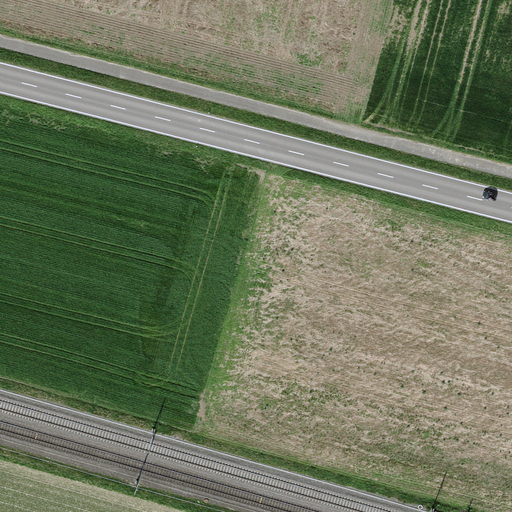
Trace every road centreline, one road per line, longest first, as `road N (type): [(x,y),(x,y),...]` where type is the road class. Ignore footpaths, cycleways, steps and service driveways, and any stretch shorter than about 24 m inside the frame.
road 1 (track): [(0,41),(511,172)]
road 2 (primary): [(0,77),(511,207)]
